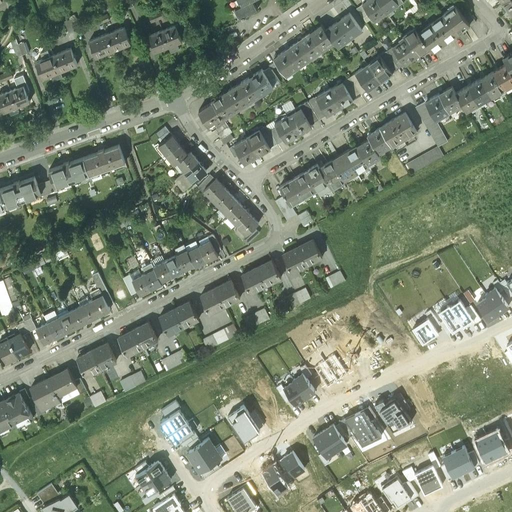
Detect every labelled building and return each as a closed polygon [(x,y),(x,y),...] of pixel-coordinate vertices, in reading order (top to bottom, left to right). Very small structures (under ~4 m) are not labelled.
[(124,0),(118,0),(122,10),(128,8),(124,0)] [(238,0),(241,5),(235,8),(240,18),(242,17),(242,18),(245,17),(244,16),(257,9),(252,0),(238,0)] [(378,0),(366,0),(362,3),(374,20),(387,11),(378,0)] [(396,0),(378,0),(387,11),(399,3),(396,0)] [(511,0),(504,0),(503,2),(511,13),(511,12),(511,0)] [(456,4),(442,14),(456,33),(470,24),(463,15),(456,4)] [(180,15),(176,5),(171,7),(175,17),(180,15)] [(163,10),(156,13),(158,19),(165,16),(163,10)] [(476,21),(469,11),(463,15),(470,24),(470,25),(476,21)] [(349,12),(337,20),(350,38),(362,29),(349,12)] [(107,13),(100,16),(102,22),(109,19),(107,13)] [(156,13),(149,16),(151,21),(158,19),(156,13)] [(442,14),(431,22),(445,41),(456,33),(442,14)] [(75,16),(70,18),(74,29),(80,27),(75,16)] [(100,16),(93,19),(95,24),(102,22),(100,16)] [(70,18),(64,20),(69,31),(74,29),(70,18)] [(350,38),(337,20),(325,29),(334,41),(338,46),(350,38)] [(445,41),(431,22),(419,31),(429,45),(433,50),(445,41)] [(325,29),(321,23),(310,32),(322,49),(334,41),(325,29)] [(178,24),(162,30),(169,45),(182,40),(178,31),(180,30),(178,24)] [(124,26),(107,33),(113,49),(131,42),(124,26)] [(419,31),(415,26),(403,34),(405,36),(417,54),(429,45),(419,31)] [(162,30),(149,35),(155,51),(169,45),(162,30)] [(322,49),(310,32),(298,40),(311,58),(322,49)] [(107,33),(89,40),(96,56),(113,49),(107,33)] [(405,36),(393,45),(405,62),(417,54),(405,36)] [(298,40),(286,49),(298,66),(311,58),(298,40)] [(24,41),(18,43),(22,54),(28,52),(24,41)] [(18,43),(13,45),(17,56),(22,54),(18,43)] [(405,62),(393,45),(386,50),(399,67),(405,62)] [(71,47),(53,54),(60,70),(77,63),(71,47)] [(50,55),(47,49),(41,52),(43,58),(36,61),(42,77),(51,74),(53,79),(62,76),(60,70),(53,54),(50,55)] [(286,49),(274,58),(286,75),(298,66),(286,49)] [(399,67),(386,50),(380,54),(392,71),(399,67)] [(511,51),(503,57),(506,63),(511,72),(511,51)] [(380,54),(368,63),(380,80),(392,71),(380,54)] [(368,63),(355,72),(367,88),(368,89),(380,80),(368,63)] [(511,72),(506,63),(494,70),(504,89),(511,83),(511,72)] [(276,75),(269,66),(263,70),(269,79),(276,75)] [(262,69),(249,76),(260,94),(273,86),(269,79),(263,70),(262,69)] [(11,70),(4,73),(6,79),(13,76),(11,70)] [(494,70),(481,77),(491,96),(504,89),(494,70)] [(367,88),(355,72),(349,76),(360,93),(367,88)] [(249,76),(237,84),(248,102),(260,94),(249,76)] [(360,93),(349,76),(342,80),(353,98),(361,94),(360,93)] [(481,77),(468,84),(478,103),(491,96),(481,77)] [(342,80),(329,88),(340,106),(353,98),(342,80)] [(237,84),(224,92),(236,109),(248,102),(237,84)] [(468,84),(455,91),(462,104),(466,110),(478,103),(468,84)] [(24,85),(10,90),(17,106),(30,101),(24,85)] [(452,85),(439,93),(449,111),(462,104),(455,91),(452,85)] [(317,95),(327,114),(340,106),(329,88),(328,86),(323,89),(324,91),(317,95)] [(10,90),(0,93),(0,101),(4,111),(17,106),(10,90)] [(236,109),(224,92),(212,100),(213,101),(213,102),(223,118),(223,117),(236,109)] [(439,93),(425,100),(436,119),(436,118),(449,111),(439,93)] [(327,114),(317,95),(308,100),(319,118),(327,114)] [(436,119),(425,100),(416,105),(439,145),(448,140),(436,118),(436,119)] [(213,101),(199,110),(209,126),(216,122),(218,124),(225,120),(223,117),(223,118),(213,102),(213,101)] [(301,107),(288,115),(299,133),(312,125),(301,107)] [(416,130),(405,111),(393,119),(404,137),(416,130)] [(288,115),(275,122),(286,140),(299,133),(288,115)] [(404,137),(393,119),(380,126),(391,144),(404,137)] [(165,125),(155,132),(159,137),(160,136),(163,141),(172,134),(165,125)] [(228,125),(217,132),(221,138),(232,131),(228,125)] [(270,129),(267,125),(260,129),(271,147),(278,143),(277,143),(270,129)] [(283,139),(275,126),(270,129),(277,143),(283,139)] [(380,126),(368,134),(370,137),(378,152),(391,144),(380,126)] [(260,129),(247,137),(258,155),(271,147),(260,129)] [(163,141),(159,145),(167,154),(180,144),(172,134),(163,141)] [(139,135),(129,138),(132,146),(142,143),(139,135)] [(258,155),(247,137),(234,144),(245,162),(258,155)] [(370,137),(357,144),(368,163),(380,155),(378,152),(370,137)] [(64,164),(50,169),(53,179),(55,185),(56,185),(125,161),(119,144),(104,149),(104,148),(98,150),(99,151),(69,162),(69,160),(63,162),(64,164)] [(180,144),(167,154),(174,164),(178,161),(187,154),(180,144)] [(357,144),(345,152),(356,172),(369,164),(368,163),(357,144)] [(187,154),(178,161),(185,171),(198,161),(191,151),(187,154)] [(345,152),(332,159),(344,179),(356,172),(345,152)] [(332,159),(319,167),(328,181),(332,188),(345,181),(344,179),(332,159)] [(185,171),(175,179),(183,190),(194,182),(193,181),(206,170),(198,161),(185,171)] [(317,163),(305,171),(315,189),(328,181),(319,167),(317,163)] [(305,171),(292,178),(303,196),(315,189),(305,171)] [(210,173),(198,186),(202,191),(204,190),(203,190),(215,179),(210,173)] [(0,207),(30,197),(32,203),(41,199),(39,193),(40,193),(41,193),(38,185),(35,176),(20,181),(20,180),(14,182),(15,183),(0,188),(0,207)] [(215,179),(203,190),(204,190),(212,199),(224,187),(216,178),(215,179)] [(292,178),(280,185),(285,194),(290,204),(303,196),(292,178)] [(53,179),(38,185),(41,193),(40,193),(41,195),(57,189),(56,185),(55,185),(53,179)] [(224,187),(212,199),(220,208),(233,196),(224,187)] [(290,204),(285,194),(275,200),(286,219),(296,213),(290,204)] [(233,196),(220,208),(229,216),(241,205),(233,196)] [(241,205),(229,216),(237,226),(250,214),(241,205)] [(307,209),(297,215),(303,225),(313,220),(307,209)] [(250,214),(237,226),(246,234),(246,235),(254,227),(258,223),(250,214)] [(254,227),(246,235),(246,234),(242,238),(247,244),(259,232),(254,227)] [(221,249),(214,236),(212,234),(207,236),(209,240),(210,240),(216,251),(221,249)] [(313,239),(298,246),(307,264),(322,257),(313,239)] [(209,240),(199,246),(206,261),(218,255),(216,251),(210,240),(209,240)] [(63,243),(53,249),(58,259),(69,254),(63,243)] [(199,246),(188,251),(194,265),(195,266),(206,261),(199,246)] [(298,246),(283,254),(292,272),(307,264),(298,246)] [(187,249),(176,255),(183,270),(194,265),(188,251),(187,249)] [(183,270),(176,255),(165,261),(172,276),(183,270)] [(272,260),(257,267),(266,285),(281,277),(272,260)] [(172,276),(165,261),(154,266),(161,281),(172,276)] [(154,266),(151,262),(142,266),(145,272),(143,274),(151,289),(162,283),(161,281),(154,266)] [(257,267),(242,275),(251,292),(266,285),(257,267)] [(340,270),(326,277),(331,287),(346,279),(340,270)] [(98,271),(92,274),(99,288),(100,288),(108,305),(114,303),(98,271)] [(132,279),(130,274),(123,277),(132,294),(138,290),(132,279)] [(143,274),(132,279),(138,290),(140,294),(151,289),(143,274)] [(231,280),(216,288),(225,305),(240,298),(231,280)] [(487,295),(498,312),(508,305),(495,286),(485,293),(487,295)] [(99,288),(91,293),(94,298),(91,300),(99,315),(110,309),(108,305),(100,288),(99,288)] [(216,288),(201,295),(210,313),(225,305),(216,288)] [(306,288),(295,293),(300,302),(311,297),(306,288)] [(295,293),(285,298),(290,307),(300,302),(295,293)] [(487,295),(477,302),(488,319),(498,312),(487,295)] [(450,305),(463,324),(464,326),(474,319),(466,307),(460,298),(450,305)] [(91,300),(80,305),(88,320),(99,315),(91,300)] [(190,300),(175,308),(184,326),(199,318),(190,300)] [(463,324),(450,305),(449,304),(439,310),(444,319),(452,330),(453,331),(463,324)] [(466,307),(474,319),(476,322),(481,319),(471,304),(466,307)] [(80,305),(69,311),(77,326),(88,320),(80,305)] [(175,308),(159,316),(168,334),(184,326),(175,308)] [(265,308),(254,313),(259,323),(269,318),(265,308)] [(425,312),(428,316),(435,327),(440,323),(439,322),(430,309),(425,312)] [(69,311),(58,316),(66,331),(77,326),(69,311)] [(254,313),(244,318),(249,328),(259,323),(254,313)] [(58,316),(47,322),(55,337),(66,331),(58,316)] [(412,327),(423,342),(439,332),(435,327),(428,316),(412,327)] [(447,334),(452,330),(444,319),(439,322),(440,323),(447,334)] [(148,321),(133,329),(142,347),(157,339),(148,321)] [(47,322),(36,327),(44,342),(55,337),(47,322)] [(234,324),(223,329),(228,338),(239,333),(234,324)] [(133,329),(118,337),(127,354),(142,347),(133,329)] [(223,329),(213,334),(218,344),(228,338),(223,329)] [(21,332),(9,337),(18,355),(30,349),(21,332)] [(213,334),(203,339),(208,349),(218,344),(213,334)] [(9,337),(0,341),(0,348),(6,361),(18,355),(9,337)] [(107,342),(92,350),(101,367),(116,360),(107,342)] [(182,349),(172,354),(177,364),(187,359),(185,354),(182,349)] [(92,350),(77,357),(86,375),(101,367),(92,350)] [(172,354),(162,360),(167,369),(177,364),(172,354)] [(303,372),(306,377),(312,373),(305,363),(300,367),(303,372)] [(68,367),(50,377),(58,394),(76,385),(77,385),(75,380),(68,367)] [(141,370),(131,375),(136,385),(146,380),(141,370)] [(294,380),(305,397),(315,390),(306,377),(303,372),(293,379),(294,380)] [(131,375),(120,380),(125,390),(136,385),(131,375)] [(50,377),(31,386),(38,399),(42,407),(43,407),(60,398),(58,394),(50,377)] [(86,389),(80,377),(75,380),(77,385),(76,385),(80,392),(86,389)] [(305,397),(294,380),(283,387),(291,398),(295,404),(305,397)] [(281,383),(276,386),(286,401),(291,398),(283,387),(281,383)] [(31,400),(25,387),(19,390),(20,391),(26,403),(31,400)] [(101,390),(90,396),(95,405),(106,400),(101,390)] [(20,391),(14,394),(13,394),(9,396),(9,397),(8,397),(8,398),(5,400),(4,399),(15,423),(16,424),(25,420),(26,421),(33,418),(26,403),(20,391)] [(400,393),(395,396),(405,410),(410,407),(400,393)] [(395,396),(395,395),(385,402),(383,399),(374,403),(382,415),(381,415),(386,423),(387,422),(392,430),(412,420),(405,410),(395,396)] [(4,399),(0,401),(0,430),(4,428),(5,430),(7,430),(10,428),(11,427),(10,425),(15,423),(4,399)] [(38,399),(32,401),(38,414),(45,411),(43,407),(42,407),(38,399)] [(161,409),(166,416),(179,408),(181,406),(176,399),(161,409)] [(249,412),(243,404),(227,414),(244,439),(260,429),(259,427),(249,412)] [(369,408),(364,410),(371,419),(376,416),(369,406),(368,406),(369,408)] [(160,420),(168,434),(188,421),(179,408),(166,416),(160,420)] [(363,408),(344,418),(345,419),(353,431),(354,432),(353,433),(357,438),(358,438),(362,445),(382,435),(377,429),(378,428),(373,420),(372,421),(371,419),(364,410),(363,408)] [(254,409),(249,412),(259,427),(264,424),(254,409)] [(353,431),(345,419),(340,421),(339,420),(340,422),(346,432),(348,435),(353,431)] [(195,431),(188,421),(168,434),(175,444),(180,441),(195,431)] [(335,425),(342,435),(346,432),(340,422),(335,425)] [(323,430),(337,450),(347,443),(342,435),(335,425),(333,423),(323,430)] [(337,450),(323,430),(313,437),(323,452),(326,457),(337,450)] [(498,430),(477,440),(486,460),(507,451),(498,430)] [(195,431),(180,441),(183,446),(187,443),(198,436),(195,431)] [(198,436),(187,443),(191,448),(201,441),(198,436)] [(215,446),(208,436),(201,441),(191,448),(187,451),(194,461),(215,446)] [(464,444),(453,450),(464,471),(475,466),(474,465),(468,452),(464,444)] [(215,446),(194,461),(200,471),(215,461),(222,456),(215,446)] [(293,450),(283,457),(294,474),(305,468),(293,450)] [(428,453),(432,463),(435,467),(440,465),(433,450),(428,453)] [(453,476),(464,471),(453,450),(442,455),(446,463),(452,475),(453,476)] [(474,450),(468,452),(474,465),(480,462),(474,450)] [(326,457),(323,452),(318,455),(325,465),(330,461),(326,457)] [(139,471),(135,474),(141,483),(165,468),(158,458),(149,464),(139,471)] [(139,471),(149,464),(145,459),(135,466),(139,471)] [(215,461),(200,471),(204,476),(219,466),(215,461)] [(432,463),(414,471),(417,477),(424,492),(443,483),(435,467),(432,463)] [(452,475),(446,463),(441,465),(447,478),(452,475)] [(417,477),(414,471),(411,466),(402,470),(410,480),(417,477)] [(165,468),(141,483),(148,494),(157,488),(172,478),(165,468)] [(402,483),(397,474),(381,484),(391,500),(392,499),(398,508),(412,498),(402,483)] [(402,483),(412,498),(418,494),(408,479),(402,483)] [(232,491),(233,492),(244,485),(250,495),(255,492),(248,480),(232,491)] [(37,492),(45,504),(60,496),(61,497),(64,496),(60,490),(58,491),(52,482),(37,492)] [(158,495),(162,500),(174,491),(177,490),(173,485),(160,493),(158,495)] [(250,495),(244,485),(233,492),(228,496),(238,511),(243,511),(248,509),(250,511),(258,506),(250,495)] [(157,488),(148,494),(142,498),(145,503),(158,495),(160,493),(157,488)] [(157,511),(164,511),(180,502),(181,501),(174,491),(162,500),(153,505),(157,511)] [(371,491),(361,498),(370,511),(384,511),(376,499),(371,491)] [(45,504),(41,506),(45,511),(68,511),(74,508),(78,505),(70,492),(64,496),(61,497),(60,496),(45,504)] [(381,496),(376,499),(384,511),(388,511),(391,511),(381,496)] [(370,511),(361,498),(351,504),(356,511),(370,511)] [(186,511),(180,502),(164,511),(186,511)]
